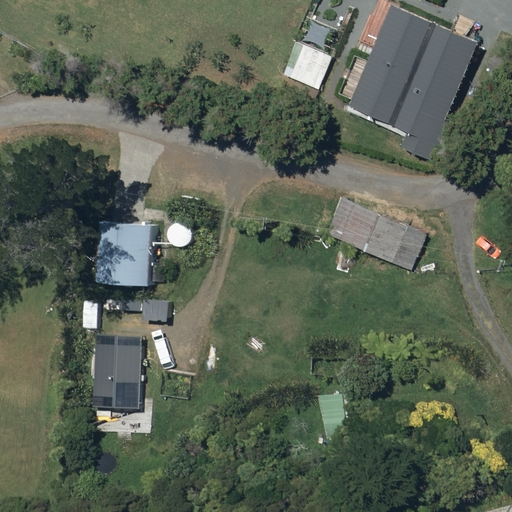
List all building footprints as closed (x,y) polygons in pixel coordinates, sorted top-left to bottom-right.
[(402,150),(434,164),(443,143),(435,140),(476,46),(393,9),(349,109),(409,135),(402,150)] [(337,53),(304,39),(290,71),(323,85),(337,53)] [(494,60),(511,67),(511,44),(503,41),(494,60)] [(503,65),(492,73),(499,82),(509,74),(503,65)] [(331,235),(416,270),(433,231),(348,196),(331,235)] [(145,288),(148,227),(97,225),(94,285),(145,288)] [(356,257),(338,252),(335,263),(353,268),(356,257)] [(146,398),(147,346),(102,345),(101,397),(146,398)] [(353,389),(327,392),(331,440),(358,438),(353,389)] [(511,511),(511,502),(477,511),(511,511)]
